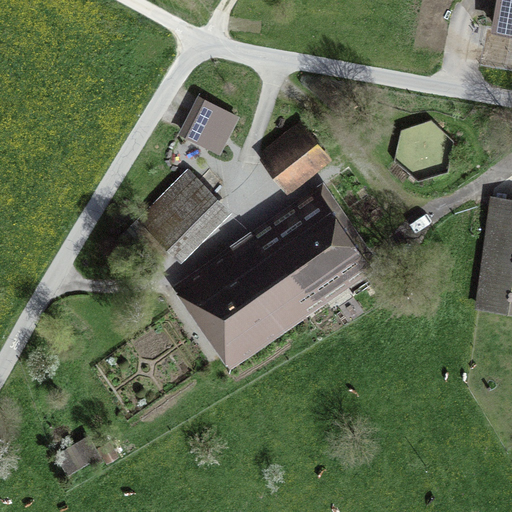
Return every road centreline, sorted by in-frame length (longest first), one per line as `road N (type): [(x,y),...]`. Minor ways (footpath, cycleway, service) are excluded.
road 1 (track): [(511,179),(421,219),(382,195),(300,98),(270,80),(272,58)]
road 2 (unclassified): [(511,98),(204,43)]
